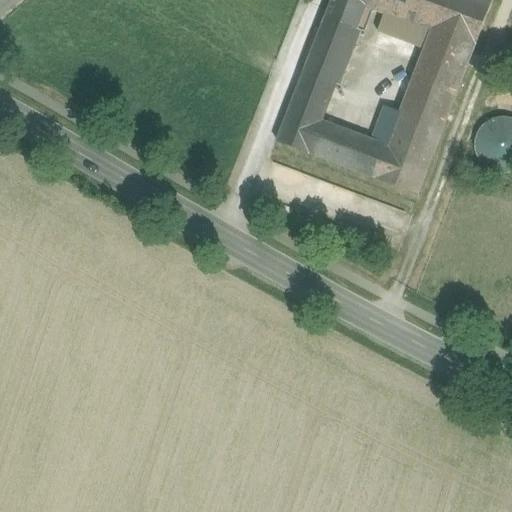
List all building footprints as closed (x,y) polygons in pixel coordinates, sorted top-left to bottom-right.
[(367,8),(345,0),(333,0),(327,18),(358,29),(367,8)] [(345,0),(367,8),(374,11),(377,0),(345,0)] [(432,32),(475,49),(493,0),(377,0),(374,11),(432,32)] [(358,29),(327,18),(305,72),(337,84),(358,29)] [(410,91),(453,108),(475,49),(432,32),(410,91)] [(337,84),(305,72),(299,87),(331,100),(337,84)] [(331,100),(299,87),(277,142),(309,155),(322,121),(331,100)] [(388,146),(375,179),(418,195),(453,108),(410,91),(401,113),(388,146)] [(388,146),(401,113),(384,106),(371,140),(388,146)] [(511,119),(510,119),(502,118),(494,119),(487,123),(481,129),(477,136),(475,144),(475,152),(478,159),(482,166),(489,171),(496,174),(505,175),(511,173),(511,119)] [(371,140),(322,121),(309,155),(375,179),(388,146),(371,140)] [(404,228),(409,207),(306,180),(298,211),(392,236),(395,225),(404,228)]
